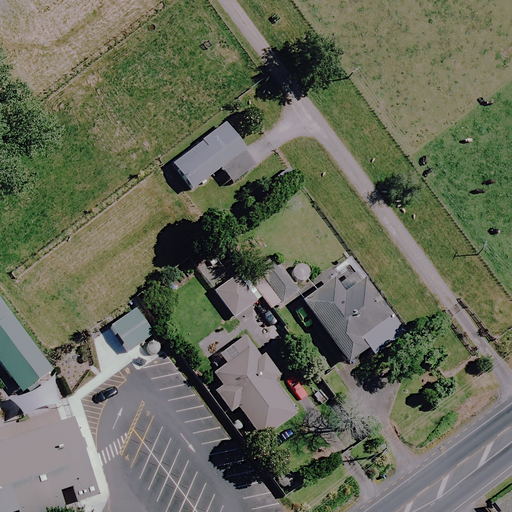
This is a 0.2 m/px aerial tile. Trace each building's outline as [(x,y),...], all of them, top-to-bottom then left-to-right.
[(254,169),(224,129),(172,168),(191,193),(220,172),(231,186),(254,169)] [(290,168),(275,179),(284,190),(298,179),(290,168)] [(297,294),(273,262),(247,282),(240,272),(210,294),(231,322),(262,299),(272,312),(297,294)] [(372,360),(404,337),(362,278),(340,294),(334,285),(303,307),(346,368),(367,353),(372,360)] [(57,367),(0,291),(0,360),(24,392),(57,367)] [(109,329),(128,355),(139,347),(151,363),(163,354),(133,312),(109,329)] [(277,379),(254,347),(212,378),(220,390),(214,395),(229,417),(237,411),(260,443),(295,418),(271,383),(277,379)] [(78,417),(0,444),(0,511),(45,511),(105,491),(78,417)]
